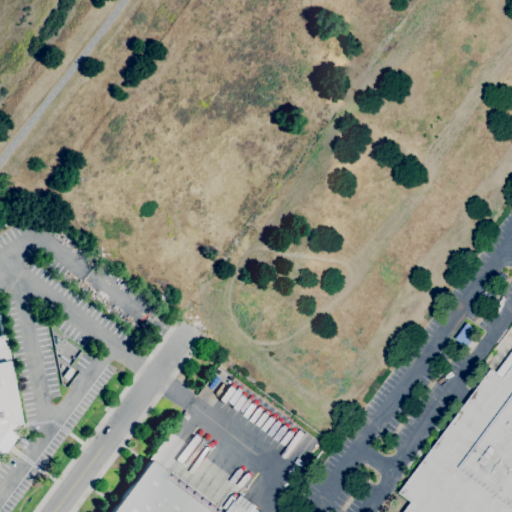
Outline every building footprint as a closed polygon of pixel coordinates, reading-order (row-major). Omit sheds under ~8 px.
[(467,348),(456,339),(467,323),(479,332),(467,348)] [(4,429),(0,435),(0,336),(2,336),(19,426),(4,429)] [(406,511),(413,502),(401,493),(492,370),(497,373),(511,352),(511,511),(406,511)] [(67,363),(58,357),(60,355),(68,361),(67,363)] [(66,380),(61,376),(68,367),(72,370),(70,372),(71,373),(66,380)] [(109,511),(148,460),(217,511),(227,511),(236,501),(249,511),(109,511)]
